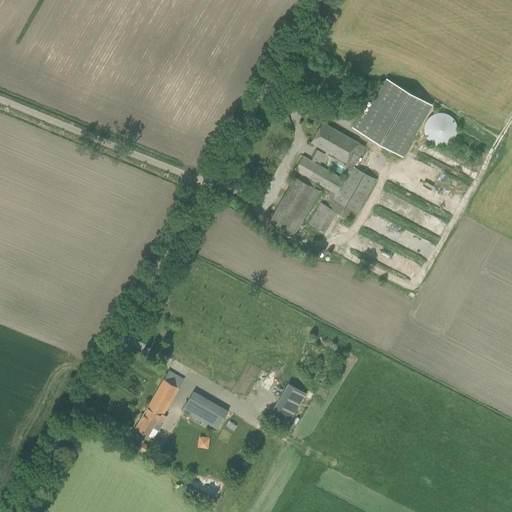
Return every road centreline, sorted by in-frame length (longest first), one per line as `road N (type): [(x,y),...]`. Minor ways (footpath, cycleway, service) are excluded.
road 1 (unclassified): [(20,511),(207,191)]
road 2 (unclassified): [(207,191),(0,105)]
road 3 (unclassified): [(207,191),(319,0)]
